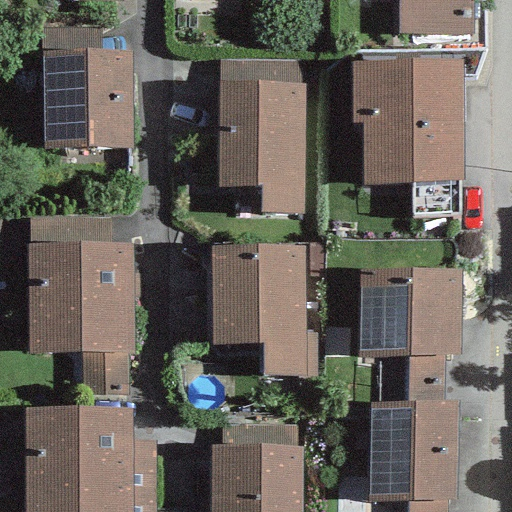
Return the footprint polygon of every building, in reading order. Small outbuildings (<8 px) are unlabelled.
[(128,0),(75,0),(75,16),(129,16),(128,0)] [(456,0),(355,0),(355,36),(456,36),(456,0)] [(138,67),(43,67),(42,165),(138,166),(138,67)] [(229,76),(230,101),(310,96),(308,71),(229,76)] [(362,194),(465,191),(461,71),(358,75),(362,194)] [(222,102),(224,201),(264,200),(265,228),(313,227),(310,100),(222,102)] [(136,254),(31,256),(33,370),(138,368),(136,254)] [(313,259),(208,260),(210,360),(264,359),(264,392),(315,391),(313,259)] [(360,277),(358,368),(460,371),(462,280),(360,277)] [(458,411),(368,410),(366,511),(448,511),(449,508),(456,508),(458,411)] [(138,511),(139,422),(24,422),(22,511),(138,511)] [(310,511),(310,459),(212,459),(212,511),(310,511)]
